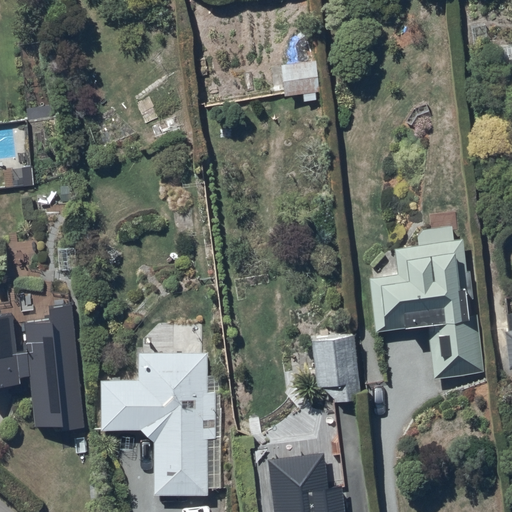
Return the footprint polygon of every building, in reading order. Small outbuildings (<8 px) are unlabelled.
[(315,60),(280,65),(284,98),(302,95),(303,103),(316,101),(315,93),(319,93),(315,60)] [(462,241),(393,248),(396,275),(368,277),(374,331),(428,326),(433,378),(484,372),(479,314),(470,315),(462,241)] [(13,315),(0,316),(0,393),(26,391),(31,435),(83,429),(70,308),(49,311),(50,321),(27,324),(30,351),(17,353),(13,315)] [(350,332),(306,338),(313,390),(329,388),(331,401),(359,397),(350,332)] [(511,333),(501,335),(506,372),(511,370),(511,333)] [(203,360),(145,361),(145,386),(102,387),(103,433),(143,432),(155,445),(157,494),(206,493),(203,360)] [(323,455),(268,462),(274,511),(345,511),(341,483),(327,485),(323,455)]
